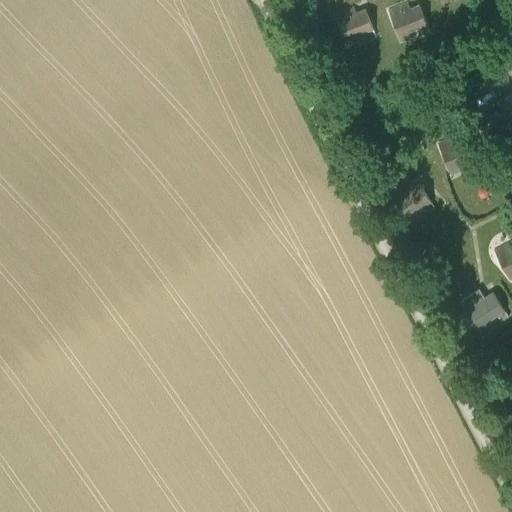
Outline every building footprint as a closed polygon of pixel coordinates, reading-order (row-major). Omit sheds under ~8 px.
[(408,31),(427,23),(419,4),(410,8),(408,2),(388,10),(401,41),(411,37),(408,31)] [(356,35),(373,28),(365,8),(356,12),(354,7),(335,14),(347,45),(358,41),(356,35)] [(459,164),(476,157),(469,138),(460,141),(457,136),(438,143),(451,175),(462,170),(459,164)] [(415,211),(431,201),(420,182),(412,187),(409,182),(391,193),(408,222),(418,216),(415,211)] [(511,240),(494,250),(509,280),(511,278),(511,240)] [(489,320),(505,310),(493,292),(484,297),(481,292),(464,304),(482,332),(492,325),(489,320)]
